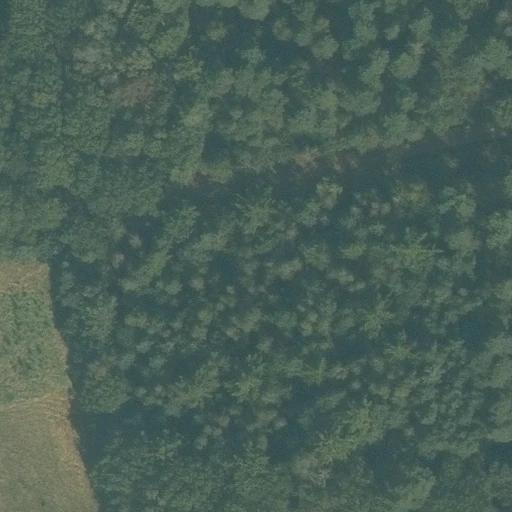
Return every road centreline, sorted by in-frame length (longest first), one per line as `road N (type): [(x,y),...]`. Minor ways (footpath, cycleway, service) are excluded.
road 1 (track): [(83,215),(511,145)]
road 2 (track): [(83,215),(36,0)]
